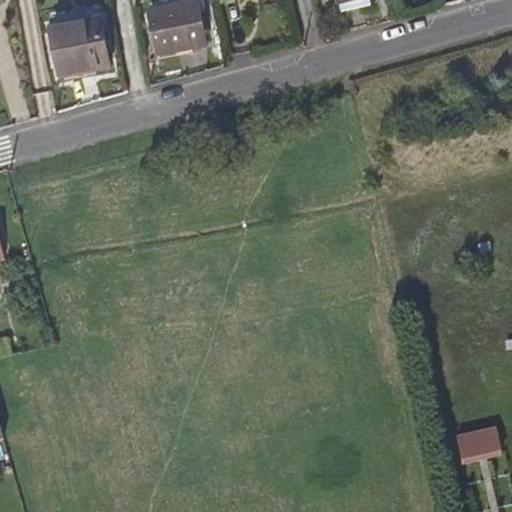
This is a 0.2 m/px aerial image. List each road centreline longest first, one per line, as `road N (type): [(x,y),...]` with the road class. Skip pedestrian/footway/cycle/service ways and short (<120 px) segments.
road 1 (residential): [(0,154),(511,12)]
road 2 (unknown): [(58,138),(28,0)]
